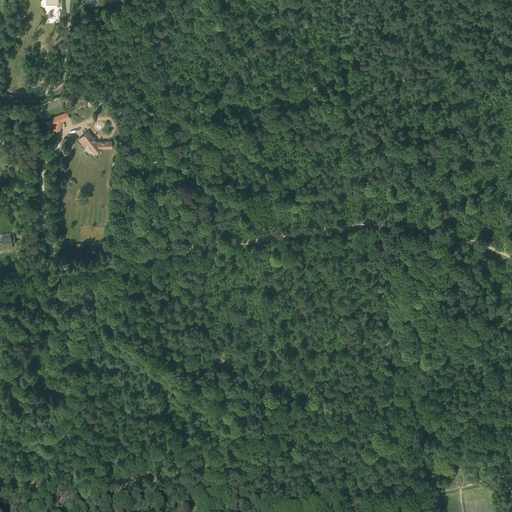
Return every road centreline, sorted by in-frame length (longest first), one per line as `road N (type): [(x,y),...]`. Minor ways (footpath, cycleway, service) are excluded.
road 1 (track): [(511,325),(403,359),(370,382),(300,395),(208,439),(0,479)]
road 2 (track): [(511,256),(400,219),(0,275)]
road 3 (track): [(0,328),(84,328),(215,400),(226,420),(216,459),(222,511)]
road 4 (track): [(292,511),(511,475)]
road 5 (unknown): [(77,125),(60,139),(42,184),(54,267)]
road 6 (track): [(438,348),(460,487)]
